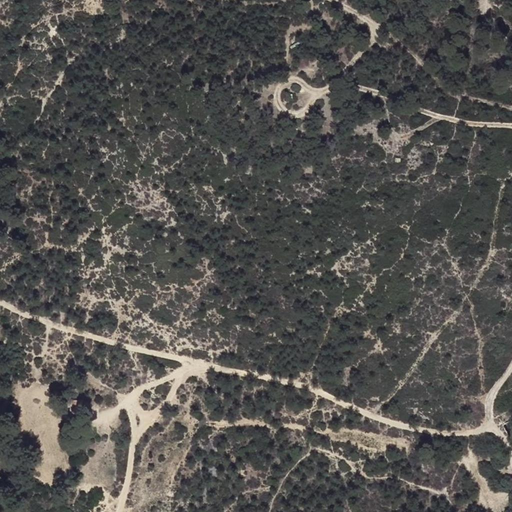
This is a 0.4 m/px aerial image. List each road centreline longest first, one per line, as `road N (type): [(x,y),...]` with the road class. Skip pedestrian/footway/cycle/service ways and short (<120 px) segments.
road 1 (track): [(511,452),(494,429),(411,428),(310,387),(78,333),(0,300)]
road 2 (track): [(511,125),(440,113),(344,80),(378,31)]
road 3 (track): [(120,511),(134,460),(133,400),(197,364)]
road 4 (track): [(344,80),(298,114),(282,107),(278,93),(282,83),(301,82)]
